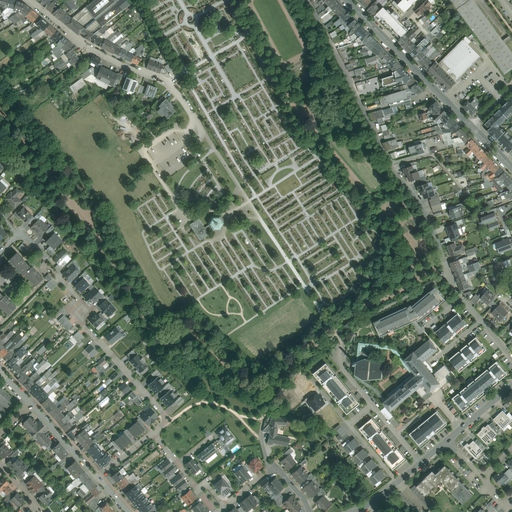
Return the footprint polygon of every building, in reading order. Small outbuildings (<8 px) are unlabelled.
[(9,0),(2,0),(1,5),(0,5),(0,6),(6,8),(7,7),(9,0)] [(17,1),(13,0),(9,0),(7,7),(8,7),(11,8),(14,9),(17,1)] [(49,1),(48,0),(46,0),(42,5),(46,9),(52,3),(49,1)] [(73,4),(69,0),(68,0),(64,3),(70,11),(73,8),(76,5),(74,3),(73,4)] [(113,0),(93,0),(85,7),(88,11),(95,20),(115,3),(113,0)] [(126,0),(118,0),(116,2),(115,3),(122,11),(130,5),(126,0)] [(335,0),(334,0),(329,6),(333,10),(339,4),(335,0)] [(365,0),(362,4),(368,10),(374,4),(370,0),(365,0)] [(399,0),(400,0),(400,1),(398,4),(397,3),(396,3),(401,8),(405,12),(417,0),(399,0)] [(427,0),(419,8),(415,12),(418,15),(421,13),(423,16),(431,8),(429,6),(431,4),(434,1),(433,0),(427,0)] [(450,0),(457,10),(470,0),(450,0)] [(473,0),(470,0),(457,10),(484,46),(484,45),(485,45),(499,35),(473,0)] [(25,4),(17,1),(14,9),(16,10),(19,11),(25,4)] [(381,4),(376,1),(374,3),(381,10),(382,8),(383,7),(381,5),(381,4)] [(52,3),(46,9),(52,14),(58,8),(57,8),(55,5),(54,5),(52,3)] [(115,3),(95,20),(96,20),(100,25),(102,28),(122,11),(115,3)] [(381,10),(374,3),(374,4),(368,10),(374,16),(377,14),(381,10)] [(31,9),(25,4),(19,11),(18,12),(20,13),(21,12),(25,16),(31,9)] [(319,7),(317,10),(319,14),(321,12),(324,11),(326,9),(326,8),(324,6),(322,4),(321,5),(320,6),(319,7)] [(339,4),(333,10),(338,16),(345,9),(339,4)] [(66,13),(59,7),(59,8),(58,8),(52,14),(59,20),(66,14),(66,13)] [(85,7),(78,13),(81,17),(88,11),(85,7)] [(407,31),(387,11),(386,12),(382,8),(381,10),(377,14),(381,17),(382,16),(401,37),(407,31)] [(39,15),(31,9),(25,16),(26,16),(27,18),(30,21),(33,22),(39,15)] [(345,9),(338,16),(341,18),(344,22),(345,22),(351,16),(345,9)] [(16,23),(21,19),(15,14),(12,16),(9,18),(8,18),(12,21),(15,23),(16,23)] [(66,14),(59,20),(64,24),(65,24),(72,18),(69,16),(68,15),(66,14)] [(39,15),(33,22),(30,25),(32,28),(35,24),(41,18),(39,15)] [(427,15),(419,21),(422,25),(429,18),(427,15)] [(21,19),(16,23),(18,26),(27,21),(26,20),(27,18),(26,16),(21,19)] [(41,18),(35,24),(41,29),(42,29),(43,30),(49,24),(41,18)] [(84,28),(72,18),(65,24),(78,35),(80,33),(84,28)] [(100,25),(96,20),(85,29),(86,30),(86,31),(91,33),(92,31),(97,27),(100,25)] [(353,21),(348,26),(350,29),(357,22),(355,20),(353,21)] [(357,22),(350,29),(346,31),(347,34),(346,34),(348,38),(347,37),(352,35),(354,33),(361,26),(357,22)] [(56,30),(49,24),(43,30),(45,31),(51,37),(56,30)] [(368,33),(361,26),(354,33),(361,40),(368,33)] [(429,32),(433,36),(440,30),(436,26),(429,32)] [(108,32),(110,35),(114,32),(111,28),(109,29),(106,31),(103,34),(100,36),(99,37),(102,39),(105,35),(108,32)] [(38,29),(36,31),(35,29),(32,32),(33,33),(31,34),(33,38),(37,35),(38,34),(43,30),(42,29),(41,29),(39,30),(38,29)] [(63,36),(56,30),(51,37),(50,38),(57,44),(63,36)] [(105,40),(111,43),(115,40),(112,38),(111,38),(111,36),(112,37),(114,35),(118,37),(121,34),(119,31),(118,32),(116,30),(110,35),(104,40),(105,40)] [(91,33),(86,31),(85,35),(84,38),(90,41),(93,34),(91,33)] [(102,39),(99,37),(96,45),(101,47),(105,40),(104,40),(110,35),(108,32),(105,35),(102,39)] [(440,32),(435,37),(438,40),(443,35),(440,32)] [(368,33),(361,40),(363,42),(367,45),(373,38),(368,33)] [(94,34),(93,34),(90,41),(96,45),(99,37),(94,34)] [(111,43),(117,46),(120,43),(126,38),(124,36),(121,34),(118,37),(121,38),(121,40),(122,40),(121,41),(120,41),(119,42),(115,40),(111,43)] [(405,34),(398,41),(402,45),(408,38),(406,36),(405,34)] [(509,36),(503,40),(499,35),(485,45),(484,45),(484,46),(488,51),(486,53),(488,56),(490,54),(504,74),(511,68),(511,53),(505,43),(511,39),(509,36)] [(63,36),(57,44),(59,45),(61,47),(67,40),(63,36)] [(339,36),(332,40),(335,44),(342,41),(339,36)] [(373,38),(367,45),(370,48),(371,50),(378,44),(373,38)] [(408,38),(402,45),(406,49),(412,42),(411,41),(409,38),(408,38)] [(463,39),(438,64),(436,61),(435,62),(445,72),(455,82),(481,57),(463,39)] [(73,45),(67,40),(61,47),(64,50),(66,51),(70,48),(73,45)] [(101,47),(107,50),(111,43),(105,40),(101,47)] [(347,40),(335,45),(337,49),(344,47),(349,45),(347,40)] [(424,44),(422,41),(417,46),(421,50),(421,51),(426,46),(424,44)] [(49,42),(41,48),(43,51),(45,50),(50,46),(51,45),(49,42)] [(412,42),(406,49),(410,53),(417,46),(414,44),(412,42)] [(111,43),(107,50),(113,53),(117,46),(111,43)] [(378,44),(371,50),(373,51),(376,55),(378,54),(383,49),(378,44)] [(452,45),(442,54),(444,56),(454,46),(452,45)] [(122,49),(117,46),(113,53),(118,56),(119,56),(122,49)] [(417,46),(410,53),(414,57),(421,50),(417,46)] [(76,54),(71,49),(64,54),(68,59),(76,54)] [(122,49),(119,56),(125,59),(128,52),(122,49)] [(383,49),(378,54),(380,57),(387,52),(383,49)] [(428,58),(429,59),(433,56),(437,51),(436,49),(433,53),(428,58)] [(421,50),(414,57),(418,62),(425,55),(423,52),(421,51),(421,50)] [(134,55),(128,52),(125,59),(131,62),(134,55)] [(393,59),(387,52),(380,57),(381,58),(383,59),(385,62),(387,63),(393,59)] [(76,54),(68,59),(73,65),(80,60),(76,54)] [(101,59),(93,55),(90,61),(92,62),(98,65),(98,63),(101,59)] [(141,57),(134,55),(131,62),(137,65),(141,57)] [(425,55),(418,62),(423,66),(429,59),(428,58),(425,55)] [(73,65),(72,65),(73,66),(70,68),(72,70),(86,60),(82,58),(80,60),(73,65)] [(379,61),(383,59),(381,58),(377,59),(374,60),(368,63),(368,64),(366,65),(367,67),(374,64),(376,64),(376,62),(379,61)] [(393,59),(387,63),(390,67),(392,68),(394,67),(393,65),(397,63),(393,59)] [(429,59),(423,66),(427,70),(434,64),(432,62),(429,59)] [(155,62),(149,60),(146,68),(152,70),(155,62)] [(163,65),(155,62),(152,70),(160,73),(162,68),(163,65)] [(350,64),(346,65),(348,71),(354,69),(353,66),(356,65),(355,62),(350,64)] [(437,80),(445,72),(435,62),(434,64),(427,70),(437,80)] [(397,63),(393,65),(394,67),(392,68),(394,72),(402,68),(397,63)] [(104,82),(109,71),(101,67),(99,72),(95,70),(96,69),(93,68),(92,67),(87,71),(81,75),(84,79),(93,83),(96,78),(104,82)] [(407,73),(402,68),(394,72),(400,77),(407,73)] [(109,71),(104,82),(111,85),(112,86),(113,86),(118,75),(117,75),(109,71)] [(445,72),(437,80),(447,90),(455,82),(445,72)] [(118,75),(113,86),(116,90),(122,75),(118,73),(117,75),(118,75)] [(407,73),(400,77),(402,80),(405,83),(412,78),(407,73)] [(182,75),(176,79),(183,90),(189,87),(182,75)] [(137,81),(127,77),(126,79),(123,88),(128,89),(128,91),(127,91),(127,93),(129,93),(130,93),(131,93),(132,93),(132,91),(133,91),(136,84),(137,81)] [(81,78),(70,87),(74,93),(86,84),(81,78)] [(96,78),(93,83),(106,89),(108,85),(111,87),(111,85),(104,82),(96,78)] [(412,78),(405,83),(410,88),(411,89),(418,84),(412,78)] [(418,84),(411,89),(416,94),(420,92),(424,91),(418,84)] [(156,88),(147,85),(146,89),(144,94),(153,97),(156,88)] [(400,92),(398,87),(393,89),(394,90),(378,94),(379,98),(400,92)] [(410,88),(409,89),(405,90),(407,98),(410,97),(416,95),(416,94),(411,89),(410,88)] [(38,90),(31,95),(34,99),(41,94),(38,90)] [(404,99),(407,98),(405,90),(404,90),(400,92),(379,98),(381,105),(389,103),(392,102),(393,105),(405,101),(404,99)] [(475,98),(471,103),(473,105),(477,101),(481,97),(479,95),(475,98)] [(405,101),(393,105),(392,102),(389,103),(391,108),(405,104),(407,109),(413,108),(410,97),(407,98),(404,99),(405,101)] [(166,99),(161,104),(158,106),(160,108),(157,111),(161,116),(163,114),(167,118),(175,111),(172,108),(173,107),(166,99)] [(468,100),(462,106),(467,111),(473,105),(471,103),(468,100)] [(436,102),(428,109),(429,110),(426,113),(419,114),(421,121),(428,118),(428,119),(432,117),(436,115),(442,109),(436,102)] [(511,111),(505,104),(502,107),(504,108),(501,111),(499,110),(508,119),(509,119),(508,119),(511,116),(510,115),(511,112),(511,111)] [(467,111),(472,116),(477,110),(475,107),(473,105),(467,111)] [(392,108),(383,111),(385,117),(394,114),(394,112),(392,108)] [(446,113),(442,109),(436,115),(432,117),(437,122),(440,119),(446,113)] [(382,110),(368,114),(372,121),(377,119),(385,117),(383,111),(382,110)] [(494,114),(489,119),(485,123),(486,123),(488,126),(487,126),(489,129),(490,129),(492,127),(497,122),(500,126),(505,121),(504,120),(506,118),(508,119),(499,110),(494,114)] [(451,118),(446,113),(440,119),(445,124),(451,118)] [(455,122),(451,118),(445,124),(449,128),(455,122)] [(460,127),(455,122),(449,128),(450,129),(451,130),(453,132),(460,127)] [(498,130),(497,129),(496,130),(493,127),(491,130),(488,132),(490,134),(494,138),(496,140),(496,141),(505,131),(504,132),(501,130),(502,129),(500,128),(498,130)] [(467,134),(461,128),(455,133),(460,137),(460,138),(467,134)] [(508,135),(505,132),(505,131),(496,141),(496,140),(498,142),(498,143),(508,153),(511,148),(511,138),(508,135)] [(444,134),(441,134),(444,142),(447,141),(451,140),(449,133),(448,133),(446,133),(444,134)] [(467,134),(460,138),(464,142),(466,144),(467,144),(472,139),(467,134)] [(460,138),(460,137),(451,140),(447,141),(449,145),(453,144),(454,148),(458,147),(455,143),(458,141),(461,144),(464,142),(460,138)] [(408,155),(424,151),(422,142),(425,142),(424,139),(417,141),(418,144),(406,147),(408,155)] [(467,144),(466,145),(469,148),(468,150),(469,151),(477,144),(472,139),(467,144)] [(397,142),(384,146),(386,151),(399,147),(397,142)] [(477,144),(469,151),(471,153),(472,152),(476,155),(482,149),(477,144)] [(403,149),(390,154),(392,159),(405,154),(403,149)] [(486,154),(482,149),(476,155),(479,158),(478,159),(479,161),(480,160),(486,154)] [(486,154),(480,160),(483,163),(482,164),(484,166),(491,158),(486,154)] [(484,166),(481,169),(483,171),(483,173),(485,172),(488,170),(489,169),(495,163),(491,158),(484,166)] [(495,163),(489,169),(492,172),(494,173),(500,167),(495,163)] [(408,167),(403,169),(405,175),(407,174),(414,172),(412,166),(408,167)] [(500,167),(494,173),(495,175),(498,178),(504,172),(500,167)] [(414,172),(407,174),(409,181),(417,179),(420,177),(418,171),(414,172)] [(509,177),(504,172),(498,178),(503,183),(509,177)] [(509,177),(503,183),(508,187),(508,188),(511,183),(511,179),(509,177)] [(421,185),(417,186),(419,192),(422,192),(422,191),(429,189),(428,183),(427,183),(421,185)] [(511,183),(508,188),(510,190),(504,192),(503,190),(499,191),(501,197),(505,195),(511,192),(511,183)] [(432,188),(429,189),(422,191),(422,192),(425,198),(430,196),(434,195),(432,188)] [(16,189),(12,193),(11,192),(6,198),(12,203),(11,204),(15,208),(21,202),(16,197),(20,192),(16,189)] [(511,192),(505,195),(501,197),(502,200),(511,197),(511,198),(511,197),(511,192)] [(431,199),(430,200),(432,206),(440,203),(438,197),(431,199)] [(440,203),(432,206),(434,212),(440,210),(442,209),(440,203)] [(458,207),(450,210),(453,219),(460,216),(465,214),(462,206),(458,207)] [(19,207),(13,214),(17,218),(19,216),(17,214),(22,209),(19,207)] [(25,211),(23,209),(22,209),(17,214),(19,216),(25,222),(26,221),(31,216),(28,214),(29,213),(26,210),(25,211)] [(488,215),(481,218),(483,224),(487,222),(496,219),(497,218),(495,213),(488,215)] [(221,228),(222,221),(218,215),(209,216),(206,222),(210,229),(221,228)] [(34,217),(29,223),(31,225),(37,218),(35,216),(34,217)] [(200,241),(209,235),(199,219),(190,225),(200,241)] [(38,220),(31,227),(33,229),(34,229),(36,231),(44,223),(41,220),(39,220),(38,220)] [(497,222),(497,221),(489,224),(489,225),(488,225),(490,230),(500,227),(498,222),(497,222)] [(44,223),(36,231),(38,233),(38,234),(40,236),(47,228),(47,227),(46,225),(44,223)] [(456,225),(448,227),(452,238),(459,235),(456,225)] [(52,226),(45,232),(48,234),(54,228),(52,226)] [(54,233),(46,242),(51,247),(51,248),(53,250),(62,241),(54,233)] [(455,243),(447,246),(451,256),(465,251),(463,246),(457,248),(455,243)] [(32,253),(22,244),(18,248),(28,257),(32,253)] [(51,248),(47,252),(51,256),(55,252),(53,250),(51,248)] [(63,250),(54,260),(58,264),(60,265),(69,255),(69,256),(69,255),(63,250)] [(24,274),(30,268),(17,253),(16,253),(9,260),(23,274),(23,275),(24,274)] [(76,263),(73,260),(67,266),(69,269),(73,264),(74,265),(76,263)] [(459,260),(451,263),(454,271),(462,268),(460,264),(459,260)] [(478,262),(468,266),(469,269),(470,272),(480,269),(481,268),(478,262)] [(69,269),(63,274),(70,281),(80,272),(74,265),(73,264),(69,269)] [(30,268),(24,274),(35,285),(35,286),(43,278),(42,278),(32,267),(32,266),(30,268)] [(462,268),(454,271),(456,277),(464,274),(462,270),(462,268)] [(12,280),(2,270),(0,271),(0,276),(8,284),(12,280)] [(49,274),(44,278),(48,282),(51,279),(52,278),(49,274)] [(464,274),(456,277),(458,283),(466,280),(464,274)] [(75,286),(80,292),(90,283),(84,277),(75,286)] [(48,282),(46,284),(51,290),(57,285),(51,279),(48,282)] [(458,283),(458,284),(461,290),(468,287),(467,282),(466,280),(458,283)] [(15,281),(10,284),(15,290),(20,287),(15,281)] [(435,287),(412,307),(410,305),(408,307),(407,307),(373,322),(380,337),(417,320),(419,322),(445,300),(435,287)] [(92,299),(94,302),(96,300),(102,295),(95,288),(91,291),(85,297),(88,301),(90,299),(92,299)] [(494,297),(487,290),(483,294),(481,292),(478,296),(480,298),(488,305),(488,304),(491,300),(494,297)] [(98,303),(105,297),(102,294),(102,295),(96,300),(98,303)] [(476,294),(470,301),(475,305),(480,298),(478,296),(476,294)] [(3,297),(0,299),(0,305),(8,314),(8,315),(16,307),(15,307),(4,296),(5,296),(4,295),(3,297)] [(100,305),(106,299),(107,299),(105,297),(98,303),(100,305)] [(100,305),(99,306),(104,312),(108,316),(115,310),(106,299),(100,305)] [(498,306),(495,303),(491,307),(487,312),(490,315),(490,313),(498,306)] [(499,304),(498,306),(490,313),(499,321),(508,313),(499,304)] [(102,314),(100,312),(98,315),(103,320),(103,321),(104,322),(107,319),(106,318),(102,314)] [(96,313),(89,320),(96,327),(103,321),(103,320),(98,315),(96,313)] [(63,315),(58,321),(63,325),(68,320),(63,315)] [(448,323),(446,325),(445,323),(437,331),(439,334),(438,335),(444,342),(445,341),(447,343),(456,336),(455,335),(457,334),(457,335),(466,328),(463,323),(464,322),(460,318),(459,319),(455,315),(447,322),(448,323)] [(68,320),(63,325),(67,330),(73,325),(68,320)] [(116,328),(105,337),(111,344),(122,335),(116,328)] [(79,331),(74,336),(79,342),(85,337),(79,331)] [(467,344),(460,350),(462,351),(460,353),(459,351),(450,358),(454,362),(452,364),(456,368),(457,367),(461,371),(470,364),(469,363),(470,361),(471,362),(477,357),(476,356),(478,355),(479,356),(487,349),(476,337),(468,343),(470,345),(468,346),(467,344)] [(21,339),(16,344),(18,347),(18,348),(24,341),(21,339)] [(416,375),(383,402),(390,411),(410,394),(423,383),(430,391),(440,383),(438,381),(449,372),(444,366),(433,375),(422,362),(437,349),(429,340),(414,352),(404,360),(416,375)] [(393,346),(358,343),(357,362),(360,360),(361,351),(362,347),(366,347),(375,348),(391,350),(412,375),(383,399),(374,387),(364,380),(355,375),(354,378),(372,390),(383,402),(416,375),(404,360),(393,346)] [(97,351),(90,344),(85,349),(92,357),(97,352),(97,351)] [(41,355),(48,348),(45,345),(38,352),(41,355)] [(4,347),(0,350),(0,354),(2,357),(8,352),(6,349),(4,347)] [(375,348),(366,347),(366,352),(361,351),(360,360),(357,362),(356,362),(354,362),(354,364),(356,364),(355,369),(355,375),(364,380),(382,378),(384,363),(373,360),(375,348)] [(132,350),(126,356),(130,360),(136,355),(132,350)] [(8,352),(2,357),(7,362),(13,356),(10,353),(8,352)] [(17,361),(11,367),(12,368),(11,369),(14,372),(14,373),(20,367),(20,366),(19,365),(28,355),(26,353),(17,361)] [(130,360),(129,361),(137,370),(135,371),(140,376),(144,371),(143,370),(147,366),(144,362),(145,361),(142,358),(141,359),(137,354),(136,355),(130,360)] [(15,359),(13,356),(7,362),(11,367),(17,361),(15,359)] [(104,366),(105,368),(110,365),(105,357),(97,361),(99,365),(92,369),(94,372),(104,366)] [(37,362),(33,366),(34,366),(36,369),(39,367),(40,368),(46,362),(44,360),(39,364),(37,362)] [(20,367),(14,373),(14,372),(14,373),(19,378),(24,373),(33,363),(31,361),(26,366),(26,365),(22,369),(20,367)] [(335,374),(326,363),(313,374),(322,384),(323,383),(324,385),(323,386),(330,394),(343,384),(336,375),(335,376),(333,375),(335,374)] [(474,380),(467,386),(469,387),(468,388),(466,387),(460,392),(461,394),(460,395),(458,393),(452,398),(463,411),(469,406),(469,405),(470,404),(470,405),(477,399),(475,398),(477,397),(478,398),(484,393),(483,391),(484,390),(486,392),(498,382),(497,381),(499,380),(506,375),(503,372),(505,371),(499,364),(498,366),(495,363),(489,368),(490,369),(489,371),(487,369),(475,379),(476,381),(475,382),(474,380)] [(50,365),(43,372),(45,374),(49,371),(52,367),(50,365)] [(34,366),(28,372),(32,376),(33,375),(30,372),(34,369),(35,370),(34,370),(36,372),(38,370),(36,369),(34,366)] [(155,379),(158,376),(161,374),(157,369),(151,374),(155,379)] [(45,374),(42,377),(44,380),(46,377),(47,378),(51,373),(49,371),(45,374)] [(56,371),(48,379),(50,381),(58,373),(56,371)] [(116,372),(110,377),(114,382),(120,377),(116,372)] [(19,378),(18,379),(23,385),(29,378),(24,373),(19,378)] [(148,385),(156,394),(163,388),(166,385),(158,376),(155,379),(148,385)] [(42,377),(36,383),(38,385),(44,380),(42,377)] [(29,378),(23,385),(28,390),(35,384),(29,378)] [(54,378),(48,384),(50,387),(57,381),(54,378)] [(35,384),(28,390),(35,397),(42,390),(43,390),(38,385),(36,383),(35,384)] [(124,383),(119,387),(124,394),(130,389),(124,383)] [(166,385),(163,388),(167,392),(170,389),(172,387),(168,383),(166,385)] [(350,395),(348,393),(350,392),(343,384),(330,394),(337,402),(338,401),(340,403),(338,404),(347,414),(360,404),(351,393),(350,395)] [(17,404),(0,387),(0,394),(14,408),(17,404)] [(52,388),(45,393),(48,396),(54,390),(52,388)] [(160,399),(168,408),(175,401),(178,398),(170,389),(167,392),(160,399)] [(42,390),(35,397),(40,403),(48,396),(45,393),(42,390)] [(313,397),(307,402),(310,406),(312,405),(316,410),(316,411),(319,408),(325,403),(317,394),(313,397)] [(108,396),(100,403),(103,407),(111,399),(108,396)] [(140,400),(137,396),(132,400),(136,404),(140,400)] [(178,398),(175,401),(179,406),(184,401),(180,396),(178,398)] [(48,398),(41,403),(45,408),(52,402),(48,398)] [(75,399),(65,407),(68,411),(78,402),(75,399)] [(52,402),(45,408),(50,413),(56,407),(52,402)] [(56,407),(50,413),(54,417),(60,412),(60,411),(56,407)] [(150,408),(145,412),(153,421),(154,420),(154,419),(157,417),(150,408)] [(507,415),(502,411),(493,419),(501,427),(506,422),(509,424),(511,420),(507,415)] [(60,412),(54,417),(58,422),(65,417),(60,412)] [(153,421),(145,412),(141,416),(144,420),(148,425),(151,422),(152,422),(153,421)] [(424,422),(409,434),(420,447),(429,439),(429,438),(431,436),(433,435),(435,433),(436,433),(446,425),(443,422),(444,421),(439,415),(438,416),(435,413),(433,415),(424,422)] [(32,419),(30,417),(29,417),(23,422),(24,423),(22,425),(28,431),(37,423),(33,418),(32,419)] [(65,417),(58,422),(62,427),(68,421),(65,417)] [(286,418),(271,417),(269,424),(270,424),(268,430),(271,431),(270,433),(270,434),(269,434),(267,443),(272,444),(273,441),(278,442),(278,444),(284,445),(287,445),(287,446),(288,446),(289,440),(285,439),(286,438),(276,436),(277,430),(278,424),(286,425),(286,418)] [(142,422),(138,418),(136,421),(137,422),(137,421),(142,427),(144,425),(142,422)] [(380,429),(372,418),(359,429),(368,439),(369,438),(370,440),(369,441),(383,457),(384,456),(385,458),(384,459),(393,469),(405,459),(397,448),(395,450),(394,448),(396,447),(382,430),(380,431),(379,430),(380,429)] [(32,436),(44,425),(40,420),(37,423),(28,431),(32,436)] [(68,421),(62,427),(66,431),(72,426),(70,423),(68,421)] [(142,427),(137,421),(137,422),(133,425),(140,433),(144,429),(142,427)] [(86,422),(78,428),(81,431),(83,430),(84,429),(89,425),(86,422)] [(89,425),(84,429),(83,430),(77,435),(77,436),(75,437),(81,443),(88,437),(89,436),(87,433),(91,429),(89,428),(91,426),(90,424),(89,425)] [(488,424),(478,434),(482,439),(487,445),(489,443),(491,442),(488,439),(492,435),(493,436),(496,433),(493,429),(489,425),(488,424)] [(44,425),(32,436),(36,440),(45,432),(46,432),(48,430),(44,425)] [(140,433),(133,425),(129,429),(128,429),(133,435),(135,437),(140,433)] [(78,428),(77,426),(72,430),(77,435),(83,430),(81,431),(78,428)] [(225,427),(217,434),(221,438),(224,442),(228,439),(229,440),(232,437),(225,427)] [(133,435),(128,429),(129,429),(128,428),(125,430),(131,437),(133,435)] [(77,435),(72,430),(67,435),(71,440),(75,437),(77,436),(77,435)] [(131,437),(125,430),(122,433),(123,434),(124,433),(129,439),(131,437)] [(46,432),(45,432),(36,440),(42,446),(44,445),(44,446),(50,441),(51,440),(48,438),(50,437),(46,432)] [(129,439),(124,433),(123,434),(119,437),(126,445),(131,441),(129,439)] [(91,442),(88,437),(81,443),(86,450),(93,444),(91,442)] [(126,445),(119,437),(115,441),(120,447),(122,449),(126,445)] [(224,442),(221,438),(217,441),(220,444),(222,447),(223,448),(227,445),(224,442)] [(350,442),(344,447),(349,453),(354,449),(359,445),(354,439),(350,442)] [(52,443),(50,445),(52,448),(59,443),(56,440),(52,443)] [(120,447),(115,441),(114,440),(111,442),(117,449),(120,447)] [(473,441),(465,448),(474,457),(477,455),(478,456),(480,454),(479,452),(481,449),(478,446),(474,442),(473,441)] [(52,448),(52,449),(57,454),(64,448),(59,443),(59,442),(59,443),(52,448)] [(93,444),(86,450),(90,454),(98,447),(95,443),(93,444)] [(4,444),(0,447),(0,454),(3,458),(7,455),(10,452),(6,447),(7,447),(4,444)] [(207,447),(204,450),(197,456),(201,461),(208,455),(210,457),(218,451),(216,448),(212,444),(207,447)] [(98,447),(90,454),(93,457),(101,451),(98,447)] [(64,448),(57,454),(61,459),(68,453),(64,448)] [(290,448),(283,454),(285,457),(288,455),(289,455),(293,452),(290,448)] [(359,452),(353,457),(353,458),(358,463),(362,460),(368,455),(363,449),(359,452)] [(14,452),(11,456),(13,458),(11,460),(19,452),(17,450),(14,452)] [(101,451),(93,457),(96,461),(104,454),(101,451)] [(104,454),(96,461),(101,467),(111,459),(105,453),(104,454)] [(289,455),(288,455),(285,457),(281,461),(281,462),(281,461),(288,469),(288,470),(296,463),(295,463),(289,455)] [(19,458),(13,463),(11,460),(7,463),(14,471),(23,463),(19,458)] [(254,459),(250,462),(251,462),(248,464),(252,470),(254,473),(262,466),(259,462),(260,461),(258,459),(257,460),(256,458),(254,459)] [(196,465),(192,459),(185,464),(193,474),(194,473),(196,475),(201,471),(199,469),(196,465)] [(163,460),(156,465),(158,468),(160,467),(159,467),(165,462),(163,460)] [(165,462),(159,467),(160,467),(163,472),(172,465),(168,460),(165,462)] [(372,460),(367,463),(362,468),(366,474),(371,470),(376,465),(372,460)] [(69,466),(67,468),(65,470),(69,475),(71,473),(79,466),(75,461),(69,466)] [(23,463),(14,471),(21,478),(24,475),(22,472),(27,467),(23,463)] [(172,465),(163,472),(167,476),(173,472),(176,470),(172,465)] [(442,481),(451,472),(445,465),(436,474),(432,471),(426,477),(435,486),(436,487),(442,481)] [(79,466),(71,473),(76,479),(77,477),(84,471),(79,466)] [(33,467),(26,473),(28,476),(32,473),(35,470),(33,467)] [(242,467),(235,473),(243,482),(249,477),(245,471),(242,467)] [(300,467),(291,474),(299,484),(306,478),(307,477),(308,476),(300,467)] [(385,476),(380,470),(376,473),(370,478),(375,484),(379,480),(385,476)] [(84,471),(77,477),(80,480),(83,483),(90,478),(84,471)] [(119,471),(111,477),(112,477),(116,483),(124,477),(119,471)] [(501,471),(493,478),(497,482),(498,481),(501,484),(506,480),(508,478),(504,474),(501,471)] [(451,472),(442,481),(452,492),(462,483),(451,472)] [(28,476),(25,479),(28,482),(34,476),(32,473),(28,476)] [(133,473),(129,476),(126,478),(129,482),(135,478),(136,477),(133,473)] [(175,474),(168,480),(170,483),(171,482),(171,481),(177,476),(175,474)] [(177,476),(171,481),(171,482),(175,486),(183,479),(179,474),(177,476)] [(28,482),(26,484),(30,488),(38,480),(34,476),(28,482)] [(124,477),(116,483),(121,489),(130,482),(129,482),(126,478),(125,476),(124,477)] [(76,479),(67,488),(70,491),(77,484),(76,483),(80,480),(77,477),(76,479)] [(217,489),(224,483),(223,481),(224,480),(221,477),(212,484),(217,489)] [(270,482),(266,485),(271,490),(280,482),(276,477),(270,482)] [(426,477),(416,487),(423,494),(425,496),(427,494),(428,495),(431,492),(430,491),(435,486),(426,477)] [(3,478),(0,481),(0,488),(1,488),(3,488),(3,490),(4,491),(6,491),(7,492),(6,493),(6,494),(10,490),(10,489),(9,489),(9,488),(8,486),(7,487),(6,486),(9,483),(3,478)] [(90,478),(83,483),(88,489),(89,490),(96,485),(90,478)] [(266,478),(259,484),(260,484),(258,486),(260,487),(261,486),(262,486),(269,481),(266,478)] [(183,479),(175,486),(178,490),(179,491),(184,486),(187,484),(183,479)] [(38,480),(30,488),(34,492),(36,491),(42,485),(38,480)] [(310,483),(303,488),(311,497),(316,493),(319,491),(319,490),(312,481),(310,483)] [(280,482),(271,490),(275,495),(278,492),(284,487),(280,482)] [(224,483),(217,489),(221,494),(223,492),(229,487),(229,486),(226,483),(225,484),(224,483)] [(462,483),(452,492),(463,504),(473,494),(462,483)] [(42,485),(36,491),(38,494),(39,493),(44,489),(45,488),(42,485)] [(96,485),(89,490),(93,494),(95,497),(96,496),(101,491),(96,485)] [(133,488),(131,490),(130,490),(126,494),(130,499),(139,491),(135,486),(133,488)] [(229,487),(223,492),(226,496),(233,490),(229,486),(229,487)] [(10,490),(6,494),(6,493),(4,495),(7,498),(11,494),(13,492),(10,489),(10,490)] [(84,492),(81,489),(77,493),(82,497),(86,494),(84,492)] [(41,496),(39,498),(45,505),(50,500),(48,498),(52,494),(48,490),(46,492),(46,491),(41,496)] [(148,500),(141,490),(139,491),(142,495),(147,501),(148,500)] [(179,494),(178,495),(180,499),(182,497),(187,493),(184,490),(179,494)] [(318,495),(317,496),(320,499),(323,497),(327,494),(324,490),(318,495)] [(137,508),(147,501),(142,495),(139,491),(130,499),(134,504),(137,508)] [(187,493),(182,497),(187,504),(196,498),(190,491),(187,493)] [(278,492),(275,495),(272,497),(274,500),(280,495),(278,492)] [(418,511),(420,511),(401,492),(397,496),(412,511),(418,511)] [(13,497),(11,500),(18,507),(24,500),(17,493),(13,497)] [(7,498),(5,501),(7,503),(11,500),(13,497),(11,494),(7,498)] [(280,495),(274,500),(279,506),(283,503),(286,500),(281,494),(280,495)] [(252,497),(250,495),(245,499),(251,507),(257,503),(252,497)] [(261,502),(255,495),(252,497),(257,503),(258,505),(261,502)] [(93,499),(87,503),(91,508),(96,503),(100,500),(96,496),(95,497),(93,499)] [(291,496),(289,498),(286,500),(283,503),(287,509),(296,502),(291,496)] [(323,497),(320,499),(316,503),(323,511),(330,505),(323,497)] [(251,507),(245,499),(239,504),(241,506),(246,511),(251,507)] [(147,501),(137,508),(138,508),(140,511),(141,511),(145,511),(147,510),(152,507),(149,502),(149,503),(147,501)] [(110,506),(107,502),(105,504),(104,503),(101,505),(102,506),(100,508),(102,509),(103,511),(110,506)] [(296,502),(287,509),(290,511),(294,511),(295,511),(296,511),(298,509),(300,507),(296,502)] [(197,505),(192,508),(195,511),(197,511),(202,509),(203,509),(204,508),(199,503),(197,505)]
